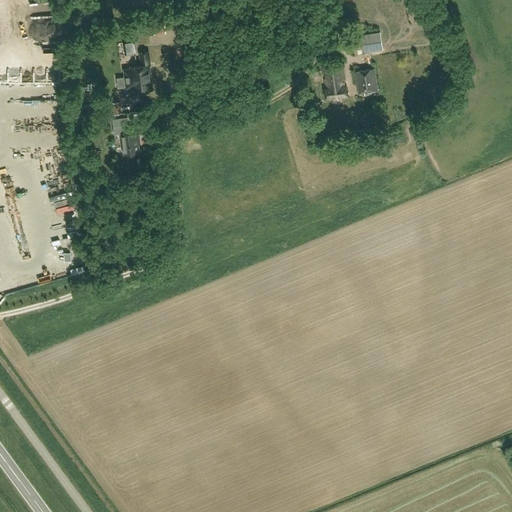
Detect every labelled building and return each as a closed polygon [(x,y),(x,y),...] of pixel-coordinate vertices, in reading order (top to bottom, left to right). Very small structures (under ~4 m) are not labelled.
[(26,18),(19,20),(17,15),(8,18),(10,27),(27,22),(26,18)] [(154,31),(165,30),(164,18),(152,20),(154,31)] [(356,54),(383,49),(380,31),(353,36),(356,54)] [(44,52),(53,51),(52,39),(42,40),(44,52)] [(125,54),(129,54),(136,53),(134,42),(124,43),(125,54)] [(140,51),(142,65),(131,66),(131,68),(124,69),(125,76),(117,77),(118,87),(127,86),(127,87),(134,86),(135,91),(152,89),(149,65),(150,64),(148,50),(140,51)] [(345,86),(344,80),(345,80),(343,66),(323,69),(325,88),(324,89),(325,98),(348,95),(346,85),(345,86)] [(355,71),(359,93),(378,90),(374,68),(355,71)] [(109,114),(119,113),(117,101),(107,103),(109,114)] [(410,114),(398,115),(400,131),(412,130),(410,114)] [(139,152),(138,141),(140,141),(138,130),(122,132),(124,153),(139,152)]
